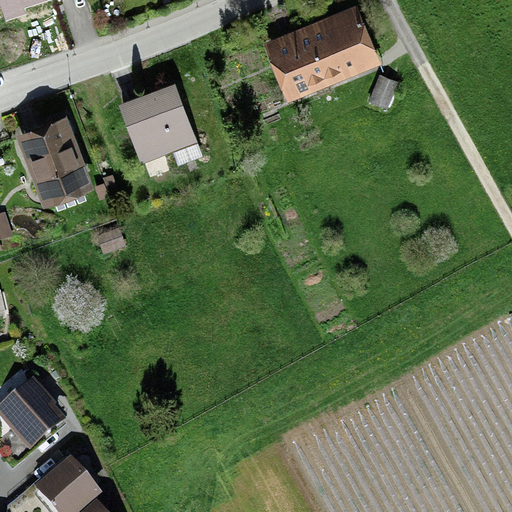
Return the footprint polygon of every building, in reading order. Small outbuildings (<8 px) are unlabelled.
[(376,51),(360,14),(273,49),(289,87),(376,51)] [(381,75),(371,100),(386,106),(396,81),(381,75)] [(142,156),(193,137),(174,86),(123,105),(142,156)] [(68,178),(71,188),(85,182),(68,136),(74,134),(68,120),(25,136),(44,186),(68,178)] [(57,423),(47,411),(47,405),(32,386),(2,412),(32,445),(57,423)] [(76,511),(97,495),(71,464),(40,491),(57,511),(76,511)]
